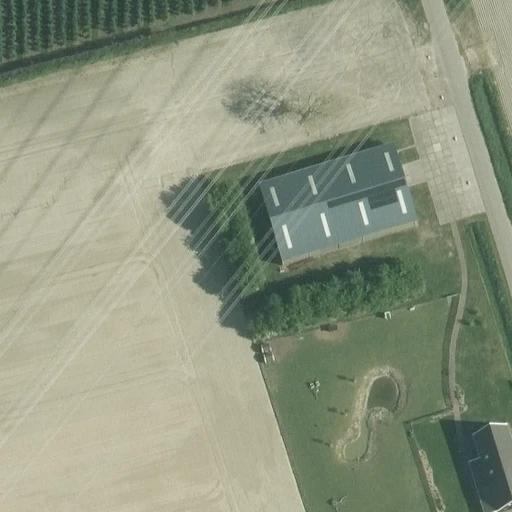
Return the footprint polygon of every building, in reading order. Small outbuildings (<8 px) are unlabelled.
[(361,88),(399,78),(380,7),(342,17),(361,88)] [(320,54),(297,60),(303,83),(326,76),(320,54)] [(416,227),(405,189),(393,149),(258,190),(281,267),(416,227)] [(267,347),(260,349),(261,355),(269,352),(267,347)] [(271,356),(263,359),(265,364),(273,362),(271,356)] [(511,450),(506,430),(474,440),(488,486),(476,489),(483,511),(505,511),(511,510),(511,450)]
